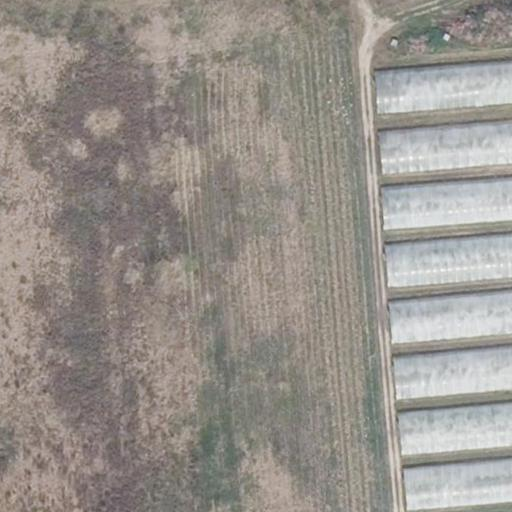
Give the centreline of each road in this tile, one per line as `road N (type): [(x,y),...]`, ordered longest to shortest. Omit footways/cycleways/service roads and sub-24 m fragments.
road 1 (track): [(375,27),(365,46),(365,83),(400,511)]
road 2 (track): [(511,169),(374,180)]
road 3 (track): [(377,237),(511,228)]
road 4 (track): [(381,293),(511,283)]
road 5 (track): [(386,351),(511,341)]
road 6 (track): [(391,404),(511,394)]
